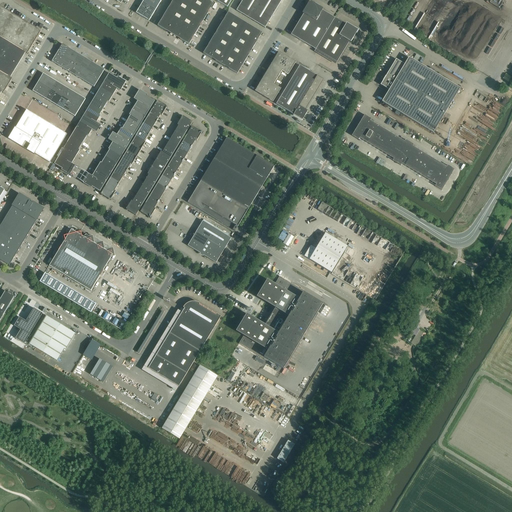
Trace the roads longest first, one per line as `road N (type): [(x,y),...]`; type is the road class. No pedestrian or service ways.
road 1 (unclassified): [(0,122),(61,28),(220,126),(146,246)]
road 2 (unclassified): [(93,0),(241,89),(296,0)]
road 3 (unknown): [(364,97),(353,136),(438,190),(455,167),(370,109)]
road 4 (tertiary): [(309,155),(454,241),(471,236),(511,168)]
road 5 (unclassified): [(296,417),(359,308),(255,240)]
road 6 (unclassified): [(16,283),(126,349),(178,265)]
road 7 (tertiary): [(388,24),(309,155)]
road 8 (unclassified): [(498,95),(388,24)]
